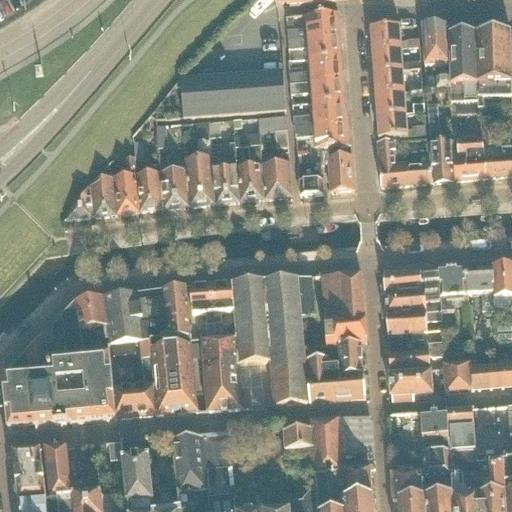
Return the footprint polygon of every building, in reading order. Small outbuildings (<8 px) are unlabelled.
[(337,2),(367,0),(275,0),(276,7),(290,6),(290,9),(337,5),(337,2)] [(288,34),(288,42),(340,39),(338,17),(307,19),(308,32),(288,34)] [(425,71),(450,69),(449,37),(449,30),(422,28),(425,71)] [(371,32),(373,54),(401,52),(400,30),(371,32)] [(476,37),(477,66),(511,63),(511,36),(476,37)] [(480,112),(477,66),(476,37),(449,37),(450,69),(451,81),(426,83),(426,96),(451,94),(452,109),(478,107),(478,112),(480,112)] [(340,39),(288,42),(289,53),(309,51),(309,63),(341,61),(340,39)] [(408,43),(409,52),(421,51),(421,42),(408,43)] [(373,54),(375,76),(403,74),(401,52),(373,54)] [(290,87),(343,83),(341,61),(309,63),(310,76),(290,78),(290,87)] [(511,63),(477,66),(480,112),(511,110),(511,78),(511,67),(511,63)] [(421,73),(421,66),(406,67),(406,74),(421,73)] [(181,82),(184,122),(285,115),(282,74),(181,82)] [(375,76),(376,98),(404,96),(403,74),(375,76)] [(312,107),(345,105),(343,83),(290,87),(291,99),(311,98),(312,107)] [(411,83),(412,95),(424,95),(423,83),(411,83)] [(376,98),(378,120),(406,118),(404,96),(376,98)] [(313,129),(346,127),(345,105),(312,107),(313,129)] [(424,108),(413,109),(414,117),(424,117),(424,108)] [(428,110),(431,146),(432,168),(433,188),(455,185),(454,162),(453,145),(440,146),(438,110),(428,110)] [(406,118),(378,120),(380,142),(408,140),(406,118)] [(285,121),(258,124),(260,139),(276,138),(277,154),(288,153),(285,121)] [(234,124),(235,134),(244,133),(243,123),(234,124)] [(481,124),(483,143),(483,154),(495,153),(493,123),(481,124)] [(197,128),(198,142),(200,162),(186,163),(187,175),(190,212),(215,209),(213,174),(210,141),(221,141),(220,126),(197,128)] [(322,170),(330,170),(329,151),(341,151),(341,150),(348,150),(346,127),(313,129),(315,152),(321,152),(322,170)] [(408,134),(408,140),(426,139),(426,130),(413,131),(413,134),(408,134)] [(190,212),(187,175),(170,176),(168,154),(169,154),(167,131),(157,131),(161,177),(163,214),(190,212)] [(235,140),(236,148),(236,152),(249,151),(251,171),(237,172),(240,206),(265,204),(262,169),(259,138),(235,140)] [(483,154),(483,143),(458,144),(459,162),(454,162),(455,185),(484,183),(483,163),(500,162),(500,153),(495,154),(495,153),(483,154)] [(382,192),(433,188),(432,168),(398,170),(398,157),(402,157),(401,145),(379,146),(379,157),(382,192)] [(142,146),(134,147),(136,165),(143,165),(142,146)] [(236,152),(236,148),(231,148),(232,160),(225,160),(227,173),(213,174),(215,209),(240,206),(237,172),(236,152)] [(329,151),(330,170),(332,197),(354,195),(352,161),(342,161),(341,151),(329,151)] [(484,183),(511,180),(511,152),(500,153),(500,162),(483,163),(484,183)] [(283,168),(262,169),(265,204),(293,201),(289,157),(282,158),(283,168)] [(140,217),(136,166),(135,162),(125,163),(127,181),(113,182),(116,219),(140,217)] [(163,214),(161,177),(143,179),(142,165),(136,166),(140,217),(163,214)] [(301,201),(323,199),(321,170),(310,171),(299,171),(301,201)] [(116,219),(113,182),(94,184),(90,189),(93,221),(116,219)] [(66,224),(93,221),(90,189),(79,202),(73,209),(66,223),(66,224)] [(511,268),(492,269),(495,312),(508,312),(508,314),(511,313),(511,268)] [(495,316),(495,312),(492,269),(465,271),(467,299),(469,299),(483,299),(484,317),(495,316)] [(465,271),(439,273),(439,284),(440,295),(441,306),(442,315),(443,316),(456,315),(456,312),(449,306),(463,305),(464,311),(469,311),(469,299),(467,299),(465,271)] [(439,284),(439,273),(384,277),(385,288),(380,289),(381,300),(386,299),(422,296),(440,295),(439,284)] [(325,323),(365,320),(361,278),(322,281),(325,323)] [(300,283),(301,300),(313,299),(311,282),(300,283)] [(301,300),(300,283),(265,285),(271,367),(275,411),(310,408),(307,364),(305,364),(300,300),(301,300)] [(239,370),(271,367),(265,285),(212,289),(215,329),(223,328),(222,317),(235,316),(239,370)] [(208,329),(215,329),(212,289),(190,290),(193,319),(207,318),(208,329)] [(165,325),(189,321),(186,291),(161,294),(165,325)] [(165,325),(161,294),(103,301),(108,332),(111,349),(135,347),(150,346),(168,344),(165,325)] [(387,319),(426,316),(425,307),(441,306),(440,295),(422,296),(386,299),(387,319)] [(103,301),(76,305),(84,361),(94,360),(90,335),(108,332),(103,301)] [(9,433),(116,423),(113,390),(109,357),(94,360),(84,361),(76,305),(75,305),(62,319),(68,362),(49,364),(47,348),(45,336),(26,356),(3,380),(9,433)] [(428,338),(428,337),(427,328),(443,327),(443,316),(442,315),(426,317),(426,316),(387,319),(388,341),(412,339),(428,338)] [(367,347),(365,320),(325,323),(328,350),(337,349),(362,347),(367,347)] [(198,417),(189,321),(165,325),(168,344),(150,346),(158,419),(198,417)] [(224,338),(223,328),(208,330),(209,339),(224,338)] [(54,329),(45,336),(47,348),(56,347),(54,329)] [(511,343),(511,331),(496,333),(497,345),(511,343)] [(391,378),(431,376),(430,362),(433,362),(433,363),(444,362),(444,358),(443,348),(428,349),(428,345),(413,347),(412,339),(388,341),(391,378)] [(202,344),(208,417),(242,414),(236,341),(202,344)] [(113,390),(116,423),(158,419),(150,346),(135,347),(136,356),(141,356),(145,387),(113,390)] [(337,349),(339,369),(340,381),(364,378),(362,347),(337,349)] [(472,371),(472,367),(471,356),(457,357),(459,396),(474,395),(472,371)] [(444,362),(444,369),(446,397),(459,396),(457,357),(444,358),(444,362)] [(307,364),(310,408),(366,403),(364,378),(340,381),(339,369),(330,370),(329,362),(307,364)] [(511,367),(499,369),(501,392),(511,391),(511,367)] [(499,369),(485,370),(487,393),(501,392),(499,369)] [(485,370),(472,371),(474,395),(487,393),(485,370)] [(272,391),(270,372),(260,372),(262,392),(272,391)] [(432,398),(431,376),(391,378),(392,401),(393,401),(393,406),(414,405),(413,399),(432,398)] [(473,414),(448,416),(453,504),(453,511),(480,511),(478,468),(475,439),(473,414)] [(426,511),(453,511),(453,504),(448,416),(421,418),(423,457),(423,462),(425,481),(444,480),(445,499),(426,500),(426,511)] [(411,435),(421,435),(421,420),(411,420),(411,435)] [(316,495),(317,511),(372,511),(371,481),(376,480),(373,433),(369,422),(339,424),(312,426),(311,434),(313,463),(316,495)] [(282,432),(255,435),(256,447),(258,459),(284,457),(282,432)] [(313,463),(311,434),(284,438),(287,465),(313,463)] [(255,435),(230,438),(231,450),(256,447),(255,435)] [(203,442),(205,473),(232,470),(229,439),(203,442)] [(179,496),(188,496),(207,494),(205,473),(203,442),(174,444),(175,460),(179,496)] [(76,451),(46,454),(51,504),(59,504),(73,502),(71,493),(70,473),(77,472),(76,451)] [(13,456),(19,506),(46,504),(40,454),(13,456)] [(180,511),(179,496),(175,460),(123,464),(127,511),(180,511)] [(399,511),(426,511),(426,500),(425,481),(423,462),(414,462),(415,477),(392,478),(393,504),(399,504),(399,511)] [(506,511),(511,511),(511,464),(503,465),(506,511)] [(506,511),(503,465),(490,466),(490,467),(478,468),(480,511),(506,511)] [(103,511),(102,497),(83,499),(82,492),(71,493),(73,502),(73,511),(103,511)] [(304,501),(304,505),(292,506),(292,511),(317,511),(316,495),(310,496),(304,501)] [(188,496),(179,496),(180,511),(192,511),(193,510),(189,510),(188,496)] [(263,511),(262,499),(256,500),(257,511),(250,511),(250,499),(235,501),(236,511),(263,511)] [(73,511),(73,502),(59,504),(59,511),(73,511)]
